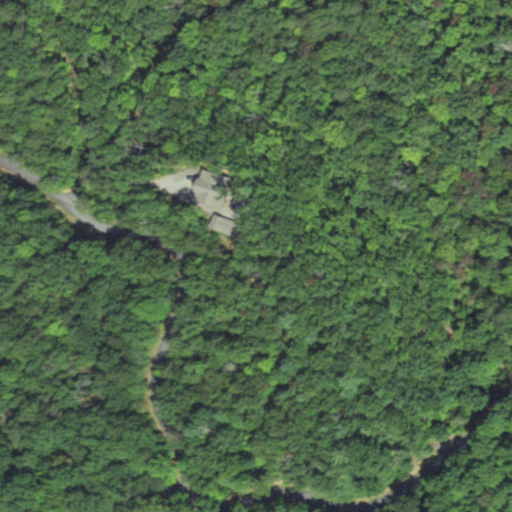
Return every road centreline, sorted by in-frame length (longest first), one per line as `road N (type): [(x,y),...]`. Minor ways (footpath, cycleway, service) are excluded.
road 1 (residential): [(197,511),(155,390),(185,301),(186,273),(170,246),(84,218),(0,160)]
road 2 (residential): [(225,511),(276,489),(340,506),(382,500),(465,436),(511,383)]
